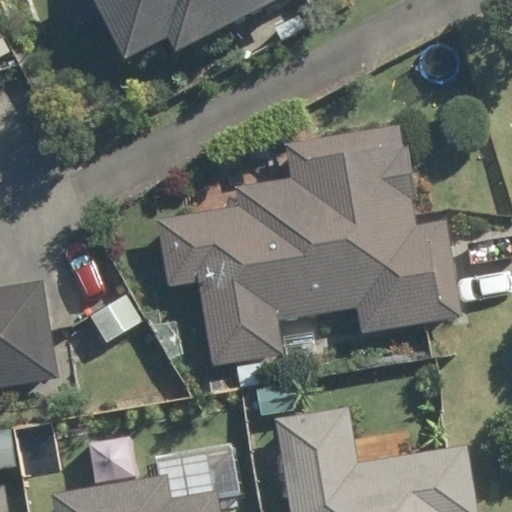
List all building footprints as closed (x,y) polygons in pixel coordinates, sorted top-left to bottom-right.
[(87,0),(117,58),(160,35),(168,53),(268,0),(87,0)] [(296,16),(273,28),(280,42),(304,30),(296,16)] [(237,208),(156,221),(165,286),(199,281),(213,367),(232,363),(236,390),(266,386),(262,359),(280,356),(273,319),(356,306),(360,333),(460,318),(445,222),(412,227),(409,202),(414,202),(405,145),(399,147),(396,125),(283,143),(289,179),(234,188),(237,208)] [(0,387),(54,378),(38,281),(0,287),(0,387)] [(125,296),(90,316),(105,343),(140,321),(125,296)] [(346,409),(274,420),(288,511),(473,511),(463,447),(354,464),(346,409)] [(26,469),(28,482),(67,474),(58,428),(20,436),(26,469)] [(10,432),(0,433),(0,468),(17,466),(10,432)] [(217,511),(213,490),(168,498),(163,474),(48,496),(51,511),(217,511)]
